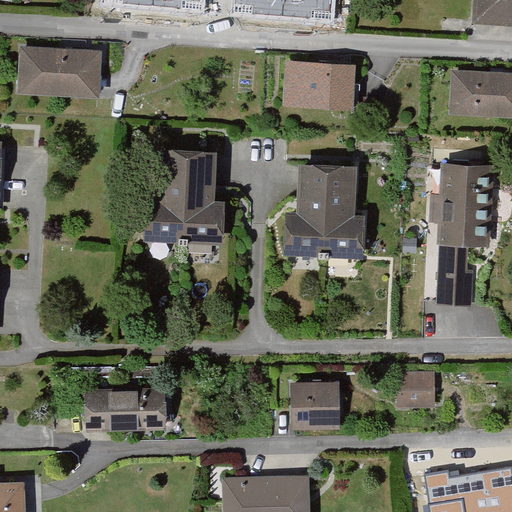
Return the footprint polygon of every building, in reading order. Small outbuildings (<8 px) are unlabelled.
[(234,0),(234,3),(253,4),(253,13),(312,17),(312,10),(330,11),(330,0),(234,0)] [(511,0),(478,0),(477,22),(505,24),(511,24),(511,0)] [(16,49),(14,95),(95,98),(95,87),(97,52),(16,49)] [(353,65),(282,62),(280,107),(351,110),(353,65)] [(511,73),(456,71),(454,116),(511,118),(511,73)] [(141,201),(138,243),(220,248),(222,206),(210,205),(212,171),(213,156),(154,152),(151,202),(141,201)] [(468,165),(443,165),(442,196),(432,196),(431,225),(442,225),(440,307),(459,308),(475,308),(476,273),(465,272),(466,249),(495,250),(497,166),(468,165)] [(287,215),(285,258),(366,263),(369,220),(356,219),(359,170),(301,166),(300,181),(300,185),(298,216),(287,215)] [(438,412),(439,374),(401,374),(400,411),(438,412)] [(339,432),(339,385),(292,385),(292,432),(297,432),(339,432)] [(160,433),(159,393),(80,393),(81,434),(109,434),(160,433)] [(449,472),(426,475),(431,511),(511,511),(511,473),(510,470),(449,478),(449,472)] [(309,511),(309,477),(267,478),(240,479),(224,479),(224,511),(309,511)] [(0,511),(19,511),(19,501),(19,488),(0,488),(0,511)]
